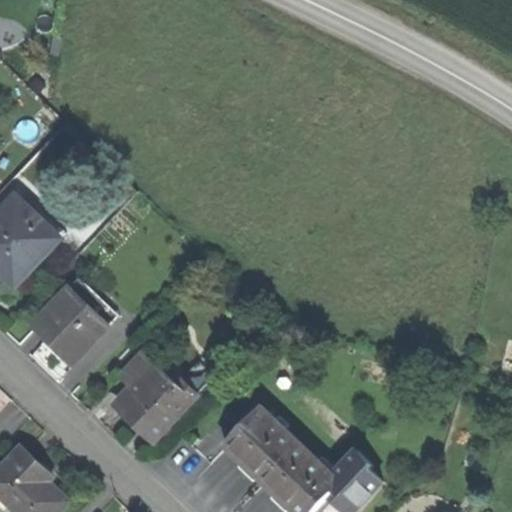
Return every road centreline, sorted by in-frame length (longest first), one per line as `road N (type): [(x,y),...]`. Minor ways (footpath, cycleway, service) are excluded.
road 1 (secondary): [(300,0),(511,113)]
road 2 (residential): [(0,354),(165,511)]
